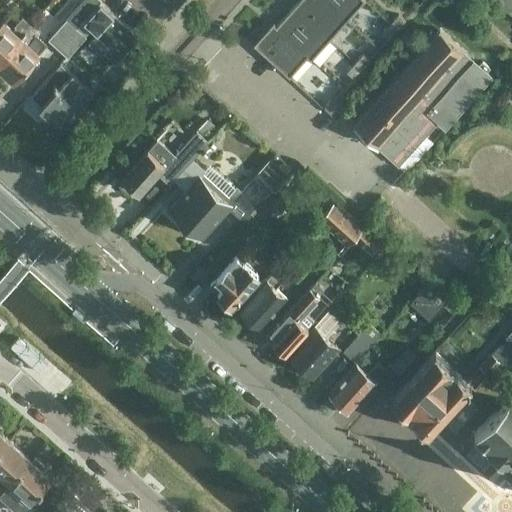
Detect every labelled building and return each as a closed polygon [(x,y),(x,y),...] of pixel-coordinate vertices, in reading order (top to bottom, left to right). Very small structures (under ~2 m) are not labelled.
[(168,0),(167,1),(174,8),(181,0),(168,0)] [(322,0),(299,0),(293,7),(328,39),(345,21),(322,0)] [(322,0),(345,21),(364,0),(363,0),(322,0)] [(511,0),(495,0),(511,15),(511,0)] [(116,65),(140,38),(99,1),(80,22),(109,48),(103,54),(116,65)] [(293,7),(276,26),(312,58),(328,39),(293,7)] [(388,39),(405,20),(398,14),(381,33),(388,39)] [(0,22),(0,58),(30,25),(21,17),(14,26),(15,27),(12,30),(1,21),(0,22)] [(67,58),(85,37),(66,20),(47,40),(67,58)] [(273,21),(253,44),(289,76),(306,57),(310,60),(312,58),(276,26),(273,23),(274,22),(273,21)] [(30,25),(0,58),(0,68),(13,80),(37,53),(26,43),(29,40),(31,42),(39,33),(30,25)] [(439,29),(352,124),(393,161),(432,118),(439,125),(487,73),(481,67),(484,64),(477,58),(474,61),(439,29)] [(353,78),(369,59),(363,53),(346,72),(353,78)] [(61,124),(91,91),(60,64),(30,96),(61,124)] [(339,104),(333,99),(332,98),(324,108),(330,113),(339,104)] [(208,140),(217,129),(207,119),(197,130),(208,140)] [(169,184),(208,141),(197,131),(175,155),(156,139),(121,178),(139,193),(157,173),(169,184)] [(249,212),(272,187),(257,174),(241,192),(237,188),(225,201),(199,176),(169,209),(201,237),(235,199),(249,212)] [(375,255),(385,245),(386,244),(364,224),(362,225),(335,200),(333,201),(315,185),(307,194),(325,210),(319,218),(346,244),(354,236),(375,255)] [(244,262),(261,243),(253,235),(210,283),(217,290),(216,291),(230,304),(258,274),(244,262)] [(259,325),(286,296),(276,287),(284,278),(275,269),(267,278),(265,277),(239,307),(259,325)] [(413,300),(430,314),(445,296),(428,282),(413,300)] [(298,319),(319,296),(310,288),(269,332),(274,337),(271,340),(284,352),(307,328),(298,319)] [(353,363),(378,334),(366,323),(341,352),(353,363)] [(314,379),(337,354),(343,347),(331,336),(326,341),(328,343),(326,344),(322,340),(317,346),(306,336),(288,355),(314,379)] [(428,432),(472,384),(435,351),(391,400),(428,432)] [(488,373),(500,360),(493,353),(480,366),(488,373)] [(379,382),(387,373),(378,364),(369,374),(356,362),(329,392),(348,409),(375,380),(379,382)] [(485,375),(474,388),(497,409),(475,433),(488,445),(487,446),(505,463),(509,459),(511,461),(511,399),(505,393),(496,384),(500,380),(490,371),(486,375),(485,375)] [(29,457),(8,438),(0,447),(0,473),(7,480),(29,457)] [(30,501),(52,477),(30,457),(7,480),(30,501)] [(84,511),(87,509),(69,493),(51,511),(84,511)]
